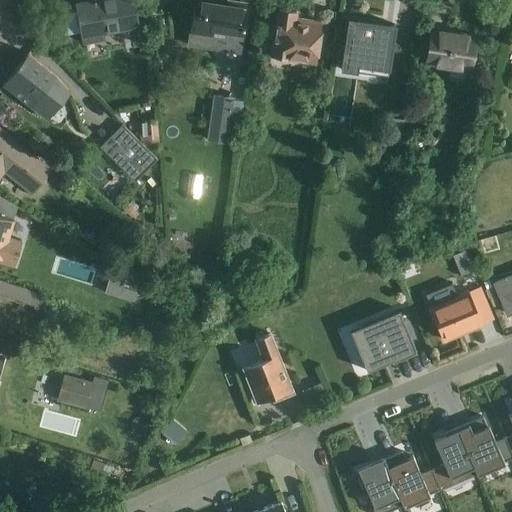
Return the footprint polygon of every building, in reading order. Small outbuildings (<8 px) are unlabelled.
[(104,34),(138,26),(132,0),(104,0),(77,5),(76,5),(84,45),(105,41),(104,34)] [(196,0),(189,47),(240,54),(247,6),(206,0),(196,0)] [(271,58),(316,65),(322,24),(296,19),(297,13),(279,11),(276,23),(272,23),(270,39),(273,40),(271,58)] [(359,66),(390,71),(394,40),(393,40),(395,28),(350,21),(343,71),(358,73),(359,66)] [(425,68),(471,76),(475,41),(432,33),(425,68)] [(3,85),(32,108),(56,78),(27,55),(3,85)] [(234,98),(214,95),(207,141),(228,144),(234,98)] [(263,111),(248,108),(245,122),(260,125),(263,111)] [(426,112),(406,109),(403,130),(424,133),(426,112)] [(157,120),(129,123),(129,132),(139,132),(140,143),(144,147),(159,144),(157,120)] [(100,148),(135,182),(157,161),(144,147),(140,143),(129,132),(122,126),(100,148)] [(32,196),(53,170),(0,129),(0,180),(5,174),(32,196)] [(202,177),(190,175),(186,199),(198,201),(202,177)] [(0,259),(13,263),(21,234),(9,230),(14,210),(0,206),(0,259)] [(463,251),(453,255),(462,277),(473,272),(463,251)] [(26,273),(7,264),(2,274),(22,283),(26,273)] [(508,315),(511,313),(511,275),(494,283),(508,315)] [(0,296),(40,309),(44,296),(0,281),(0,296)] [(214,289),(204,283),(195,297),(206,303),(214,289)] [(444,341),(482,326),(467,291),(457,295),(452,284),(426,295),(444,341)] [(61,306),(47,301),(44,311),(58,316),(61,306)] [(393,363),(417,353),(399,311),(350,331),(367,372),(392,362),(393,363)] [(274,402),(294,394),(270,334),(255,339),(262,359),(243,368),(257,404),(273,398),(274,402)] [(57,402),(87,410),(94,383),(65,375),(57,402)] [(467,421),(432,434),(449,480),(511,456),(511,406),(505,409),(511,429),(511,432),(493,439),(487,423),(470,429),(467,421)] [(161,432),(172,443),(184,431),(172,420),(161,432)] [(105,459),(110,444),(42,424),(37,440),(68,450),(69,447),(105,459)] [(410,451),(385,462),(381,453),(353,465),(371,511),(381,511),(438,489),(429,468),(419,472),(410,451)] [(105,464),(94,460),(89,474),(101,478),(105,464)] [(436,482),(448,479),(443,463),(431,467),(436,482)] [(471,477),(443,485),(447,497),(474,489),(471,477)] [(284,511),(281,503),(258,511),(284,511)]
